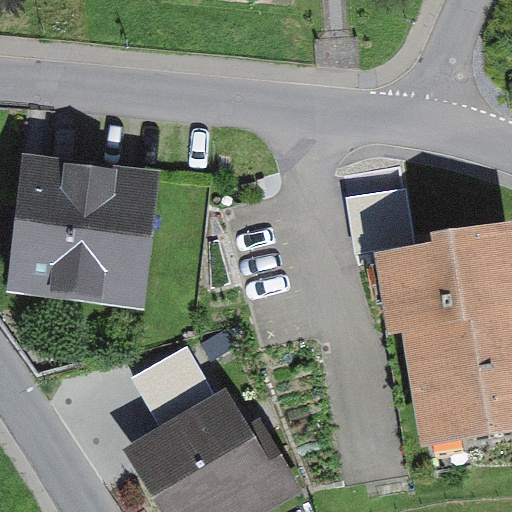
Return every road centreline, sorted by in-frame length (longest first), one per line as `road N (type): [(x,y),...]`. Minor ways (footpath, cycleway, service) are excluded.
road 1 (unclassified): [(425,122),(0,84)]
road 2 (tertiary): [(0,383),(84,511)]
road 3 (residential): [(471,0),(425,122)]
